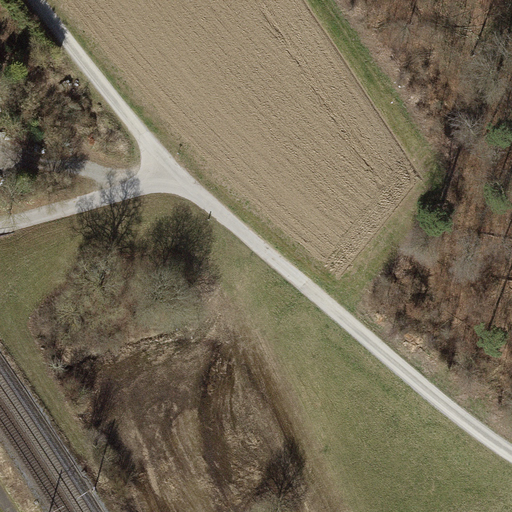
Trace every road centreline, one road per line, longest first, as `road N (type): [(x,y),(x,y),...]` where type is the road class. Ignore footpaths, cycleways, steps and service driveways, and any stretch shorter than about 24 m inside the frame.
road 1 (track): [(38,0),(168,170),(511,451)]
road 2 (residential): [(168,170),(139,187),(0,226)]
